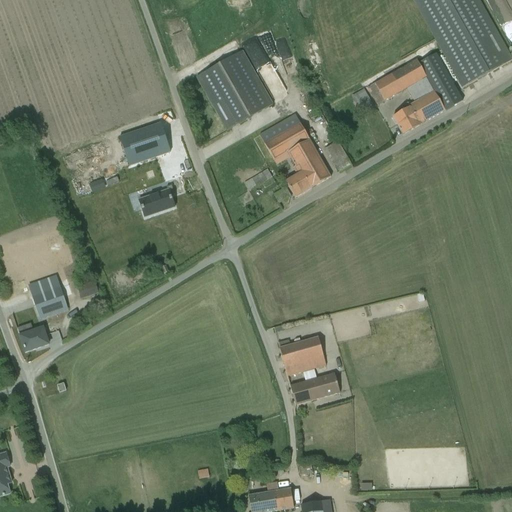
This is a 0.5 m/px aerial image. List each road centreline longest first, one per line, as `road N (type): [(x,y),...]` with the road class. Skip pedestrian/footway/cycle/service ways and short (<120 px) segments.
road 1 (unclassified): [(232,247),(511,78)]
road 2 (unclassified): [(141,0),(232,247)]
road 3 (unclassified): [(22,373),(232,247)]
road 4 (track): [(511,488),(361,497),(309,491),(294,467)]
road 5 (unclassified): [(232,247),(282,389),(294,467)]
road 6 (residential): [(63,511),(22,373)]
